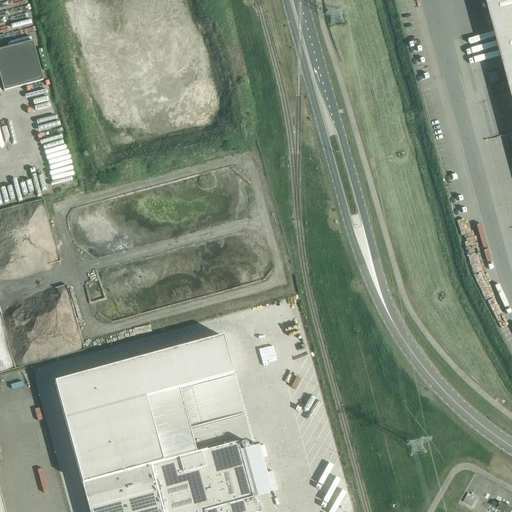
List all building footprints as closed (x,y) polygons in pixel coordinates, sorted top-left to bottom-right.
[(511,0),(486,0),(511,96),(511,0)] [(0,77),(3,91),(43,80),(32,41),(0,49),(0,77)] [(81,484),(195,453),(179,393),(232,379),(221,337),(54,383),(81,484)] [(89,511),(256,511),(237,441),(195,453),(81,484),(89,511)] [(504,511),(510,511),(511,510),(511,508),(501,502),(498,508),(504,511)]
